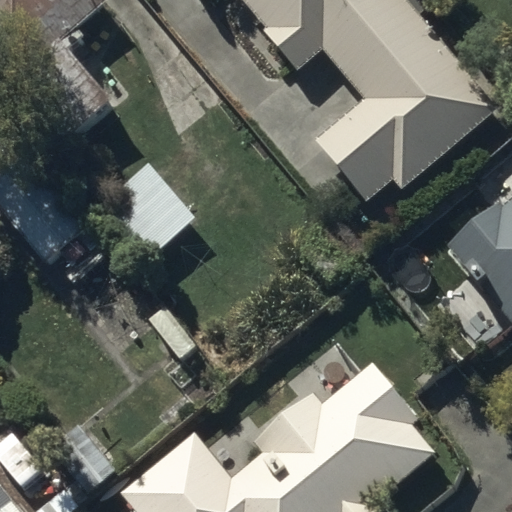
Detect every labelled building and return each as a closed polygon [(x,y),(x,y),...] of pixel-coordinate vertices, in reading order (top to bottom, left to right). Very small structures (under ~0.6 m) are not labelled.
[(0,0),(0,80),(15,97),(17,95),(67,153),(114,113),(64,55),(114,12),(103,0),(0,0)] [(503,121),(401,0),(238,0),(271,41),(269,43),(298,81),(327,59),(366,109),(317,146),(369,213),(398,191),(404,198),(503,121)] [(26,158),(0,179),(0,216),(47,272),(91,234),(26,158)] [(199,230),(152,171),(98,214),(145,273),(199,230)] [(511,212),(504,219),(499,214),(450,256),(469,279),(467,281),(483,300),(487,297),(511,326),(511,212)] [(199,442),(125,500),(134,511),(395,511),(402,507),(395,499),(437,464),(415,438),(421,432),(375,376),(328,414),(319,404),(262,451),(269,459),(235,487),(199,442)] [(18,511),(0,489),(0,511),(18,511)]
